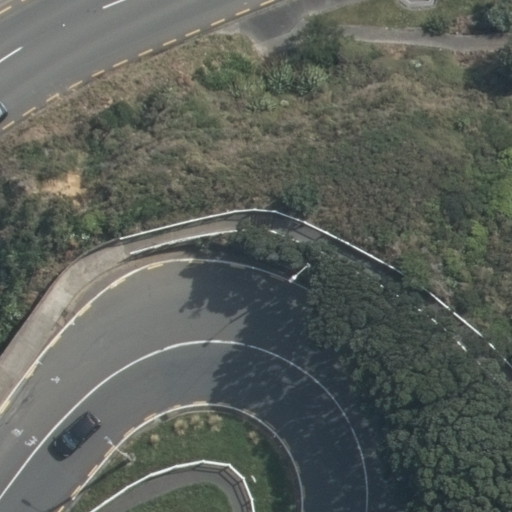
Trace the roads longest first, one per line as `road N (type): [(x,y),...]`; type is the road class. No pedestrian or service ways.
road 1 (tertiary): [(0,499),(83,400),(165,346),(205,340),(289,358),(335,390),(358,427),(368,511)]
road 2 (secondary): [(0,65),(139,0)]
